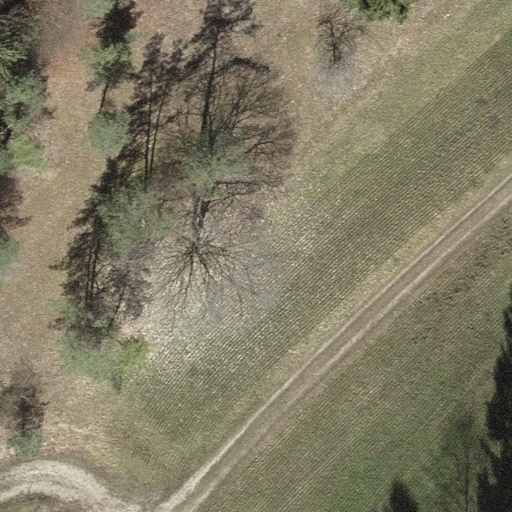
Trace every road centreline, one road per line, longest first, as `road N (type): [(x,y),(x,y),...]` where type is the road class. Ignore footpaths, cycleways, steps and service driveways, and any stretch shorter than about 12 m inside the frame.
road 1 (track): [(187,511),(511,187)]
road 2 (track): [(0,494),(23,478),(94,488),(111,511)]
